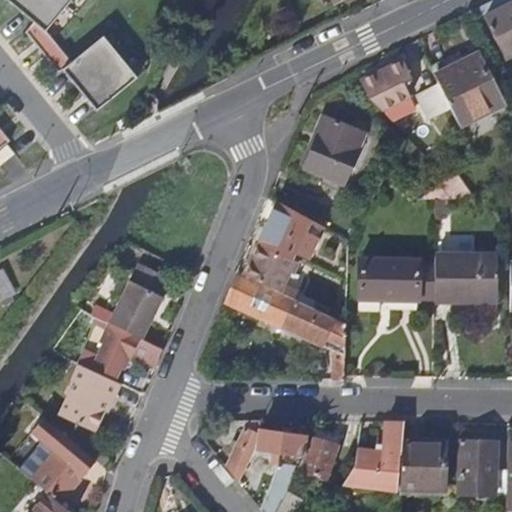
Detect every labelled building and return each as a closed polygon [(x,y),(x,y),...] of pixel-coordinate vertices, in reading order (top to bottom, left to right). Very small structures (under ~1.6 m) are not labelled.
[(6,0),(36,24),(27,34),(60,74),(64,71),(80,90),(86,99),(97,111),(138,78),(105,37),(72,64),(47,33),(74,0),(6,0)] [(511,1),(511,0),(494,0),(479,8),(504,58),(511,54),(511,1)] [(436,75),(439,80),(451,106),(460,125),(503,103),(478,54),(436,75)] [(373,99),(382,109),(410,96),(404,82),(412,78),(403,60),(361,81),(371,99),(373,99)] [(451,106),(439,80),(415,92),(428,118),(451,106)] [(304,168),(344,184),(364,133),(325,117),(304,168)] [(446,179),(418,199),(434,199),(447,199),(460,199),(446,179)] [(434,199),(434,216),(447,215),(447,199),(434,199)] [(300,239),(294,255),(308,259),(321,225),(276,200),(266,225),(300,239)] [(245,276),(278,291),(281,285),(294,255),(300,239),(266,225),(245,276)] [(434,261),(435,296),(475,296),(476,301),(497,301),(497,254),(434,255),(434,261)] [(419,303),(418,261),(359,261),(359,301),(385,301),(385,303),(419,303)] [(435,304),(435,296),(434,261),(418,261),(419,303),(435,304)] [(113,325),(142,339),(161,298),(160,292),(168,276),(138,263),(110,324),(113,325)] [(0,271),(0,296),(3,301),(18,292),(4,269),(0,271)] [(237,272),(224,302),(323,345),(327,339),(346,347),(346,323),(293,298),(278,291),(245,276),(237,272)] [(278,291),(293,298),(295,292),(281,285),(278,291)] [(154,369),(163,349),(142,339),(113,325),(92,369),(114,380),(126,354),(154,369)] [(343,381),(345,377),(345,356),(336,352),(332,380),(343,381)] [(121,383),(114,380),(92,369),(79,363),(66,393),(69,394),(59,414),(95,431),(110,398),(113,399),(121,383)] [(31,479),(48,493),(60,503),(96,460),(41,414),(29,430),(54,451),(31,479)] [(404,422),(385,421),(385,449),(357,449),(354,463),(343,483),(401,490),(403,442),(404,422)] [(317,427),(299,465),(327,479),(347,438),(317,427)] [(226,467),(238,482),(252,453),(258,440),(259,435),(244,429),(226,467)] [(291,481),(293,477),(305,436),(259,430),(259,435),(258,440),(252,453),(274,468),(291,481)] [(459,494),(496,495),(498,442),(460,441),(459,494)] [(403,442),(401,490),(403,490),(445,491),(445,443),(403,442)] [(261,509),(263,511),(275,511),(286,491),(291,481),(274,468),(269,478),(275,482),(261,509)] [(275,511),(294,511),(302,498),(286,491),(275,511)] [(71,511),(60,503),(48,493),(33,511),(71,511)]
